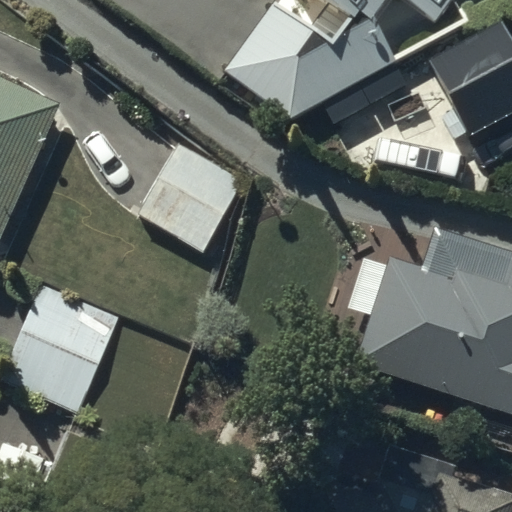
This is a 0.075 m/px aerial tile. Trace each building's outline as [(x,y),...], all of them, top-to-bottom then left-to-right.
[(289,0),(229,83),(293,129),(399,73),(379,35),(399,6),(437,33),(460,0),(289,0)] [(511,132),(511,46),(508,38),(438,75),(478,150),(511,132)] [(0,219),(49,110),(0,88),(0,219)] [(240,181),(177,146),(137,216),(201,252),(240,181)] [(511,262),(434,236),(420,276),(389,266),(357,360),(511,412),(511,262)] [(113,327),(39,298),(3,390),(77,419),(113,327)] [(302,511),(506,511),(323,450),(302,511)]
